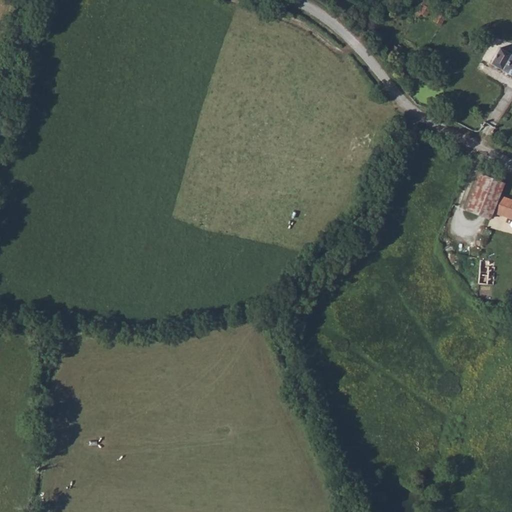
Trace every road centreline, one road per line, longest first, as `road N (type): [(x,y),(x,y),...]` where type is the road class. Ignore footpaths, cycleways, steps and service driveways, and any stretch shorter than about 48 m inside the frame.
road 1 (track): [(421,122),(399,143),(368,211),(248,328),(107,335),(0,324)]
road 2 (unclassified): [(288,0),(360,49),(421,122),(511,164)]
road 3 (track): [(273,312),(352,511)]
road 4 (track): [(0,143),(34,0)]
